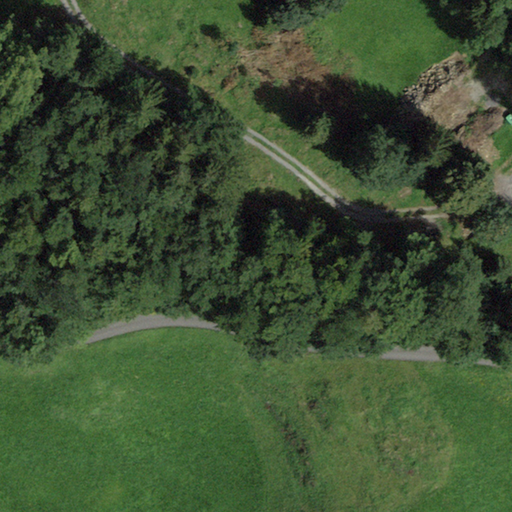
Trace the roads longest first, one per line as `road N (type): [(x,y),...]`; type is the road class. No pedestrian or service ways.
road 1 (track): [(511,172),(475,202),(447,212),(363,214),(96,36),(63,23),(0,22)]
road 2 (tertiary): [(511,361),(341,348),(185,319),(64,342),(0,341)]
